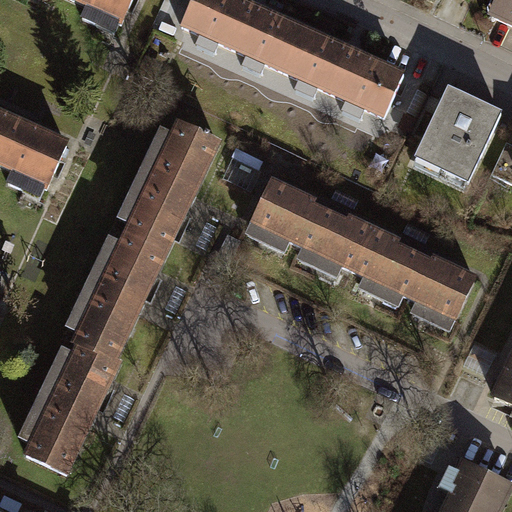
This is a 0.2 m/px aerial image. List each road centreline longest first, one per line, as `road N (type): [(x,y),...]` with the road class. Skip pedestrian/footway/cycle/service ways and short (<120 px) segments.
road 1 (residential): [(208,293),(511,443)]
road 2 (residential): [(346,0),(511,80)]
